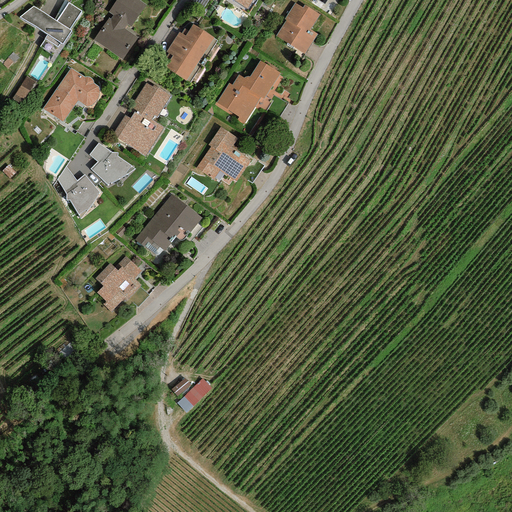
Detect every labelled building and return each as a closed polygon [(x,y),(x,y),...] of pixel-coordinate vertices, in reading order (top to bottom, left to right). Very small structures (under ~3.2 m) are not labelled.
[(127,25),(131,27),(146,5),(138,0),(116,0),(108,12),(113,16),(110,19),(108,18),(93,40),(124,61),(139,39),(124,29),(127,25)] [(208,0),(191,0),(192,0),(203,8),(208,0)] [(231,0),(247,9),(252,0),(231,0)] [(81,11),(69,3),(56,21),(33,6),(20,17),(47,35),(44,38),(57,47),(60,43),(62,44),(71,31),(69,29),(81,11)] [(319,15),(304,5),(302,8),(294,3),(284,19),(286,20),(275,36),(304,54),(317,35),(310,30),(319,15)] [(214,38),(192,24),(188,31),(184,28),(180,33),(179,32),(166,52),(169,54),(161,65),(186,81),(186,80),(190,83),(217,41),(213,39),(214,38)] [(280,74),(259,61),(250,77),(248,77),(247,77),(245,77),(244,78),(238,75),(231,85),(229,83),(214,105),(244,124),(261,97),(264,99),(280,74)] [(71,68),(42,109),(63,122),(78,101),(86,107),(89,106),(92,106),(94,104),(96,101),(98,99),(99,94),(99,90),(98,87),(97,85),(94,84),(93,81),(92,79),(90,77),(88,77),(86,77),(84,77),(71,68)] [(35,82),(26,76),(12,98),(21,104),(35,82)] [(152,87),(146,83),(130,109),(134,112),(130,118),(125,115),(112,136),(145,157),(163,128),(151,120),(154,116),(157,118),(171,96),(153,85),(152,87)] [(238,139),(220,127),(208,145),(210,147),(196,168),(213,180),(214,178),(219,181),(224,174),(236,182),(250,160),(243,155),(245,153),(233,145),(238,139)] [(98,144),(89,155),(97,162),(90,169),(108,185),(135,169),(117,156),(117,153),(111,153),(98,144)] [(84,174),(77,181),(66,167),(57,180),(66,195),(66,200),(70,200),(80,219),(99,193),(84,174)] [(202,218),(171,194),(135,240),(144,248),(145,246),(155,255),(156,255),(158,255),(163,250),(164,251),(175,237),(177,239),(179,240),(181,240),(183,240),(187,235),(202,218)] [(141,271),(125,256),(114,267),(110,263),(94,278),(103,286),(96,293),(105,301),(103,304),(111,312),(125,298),(127,300),(141,286),(134,279),(141,271)] [(177,402),(187,412),(212,387),(202,377),(177,402)]
